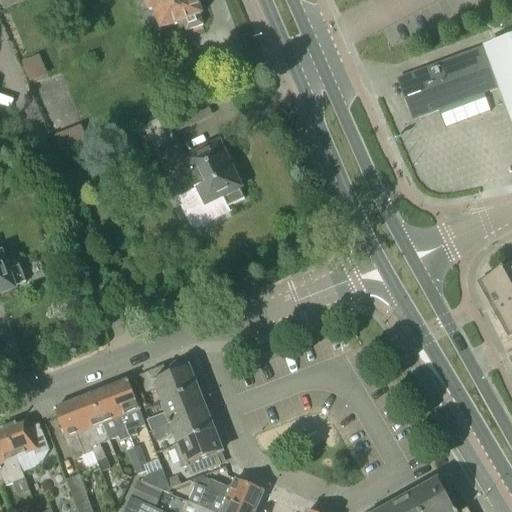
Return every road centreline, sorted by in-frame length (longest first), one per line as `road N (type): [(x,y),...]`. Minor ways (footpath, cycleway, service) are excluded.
road 1 (residential): [(228,408),(242,452),(329,500),(353,502),(401,476),(347,382),(335,371),(321,373)]
road 2 (residential): [(125,358),(0,49)]
road 3 (secondary): [(265,0),(384,268)]
road 4 (secondary): [(411,256),(293,0)]
road 5 (secondary): [(384,268),(511,481)]
road 6 (secondary): [(511,436),(411,256)]
road 7 (residential): [(202,329),(384,268)]
road 8 (residential): [(0,407),(125,358)]
